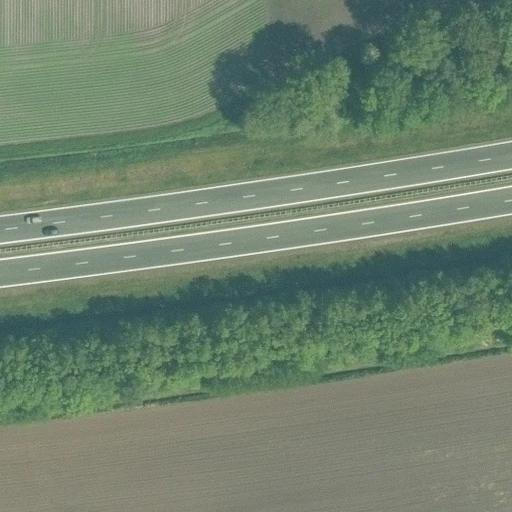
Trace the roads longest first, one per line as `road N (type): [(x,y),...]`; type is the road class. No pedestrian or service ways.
road 1 (trunk): [(511,153),(0,230)]
road 2 (trunk): [(0,274),(511,200)]
